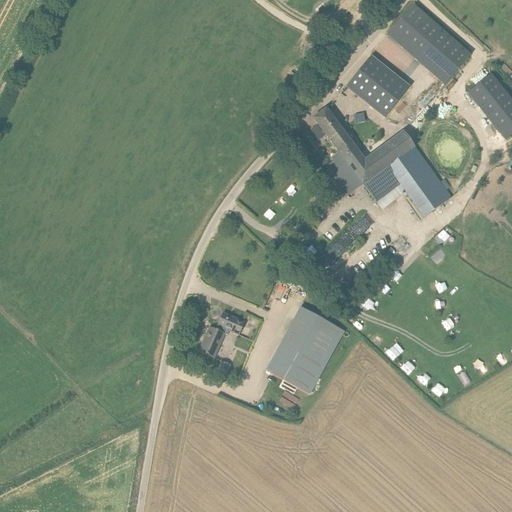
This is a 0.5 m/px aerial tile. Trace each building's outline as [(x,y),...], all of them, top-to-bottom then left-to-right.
[(468,54),(413,9),(388,38),(444,84),(468,54)] [(346,85),(385,117),(409,86),(407,85),(370,55),(346,85)] [(490,75),(467,93),(505,140),(511,134),(511,101),(491,75),(490,75)] [(329,141),(342,132),(325,110),(313,119),(318,125),(311,130),(318,140),(325,134),(329,141)] [(332,174),(358,154),(342,132),(329,141),(338,153),(332,157),(335,161),(327,167),(332,174)] [(451,198),(414,147),(403,133),(364,161),(358,154),(332,174),(348,196),(363,184),(376,202),(381,210),(405,193),(423,219),(451,198)] [(437,263),(444,259),(439,250),(433,254),(437,263)] [(383,284),(377,290),(385,297),(391,291),(383,284)] [(344,332),(300,308),(266,371),(309,394),(344,332)] [(226,330),(238,335),(244,322),(223,313),(217,326),(220,328),(226,330)] [(214,358),(226,330),(220,328),(218,332),(209,328),(198,352),(214,358)] [(395,346),(388,353),(393,359),(401,352),(395,346)] [(409,357),(402,363),(409,370),(416,364),(409,357)] [(217,370),(227,374),(230,366),(221,361),(217,370)] [(439,385),(437,395),(446,397),(448,387),(439,385)]
